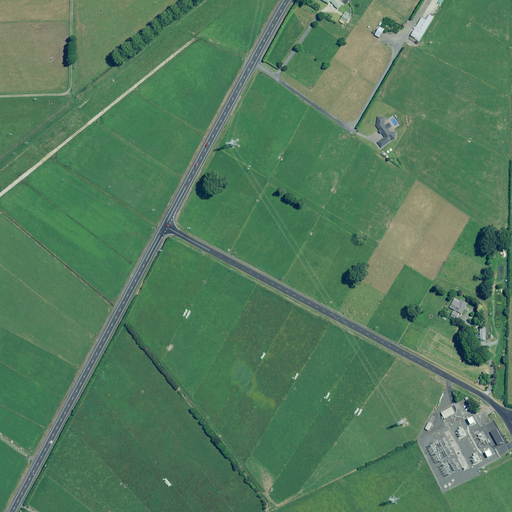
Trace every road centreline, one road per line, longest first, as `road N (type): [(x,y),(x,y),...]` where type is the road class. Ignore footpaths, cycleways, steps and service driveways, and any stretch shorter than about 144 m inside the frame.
road 1 (unclassified): [(164,226),(450,377),(504,418)]
road 2 (primary): [(164,226),(11,511)]
road 3 (primary): [(285,0),(164,226)]
